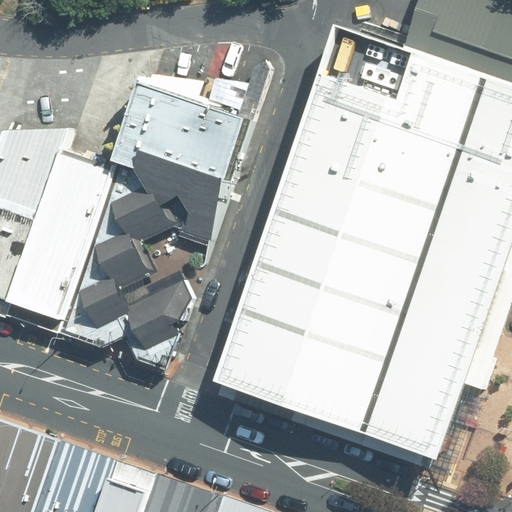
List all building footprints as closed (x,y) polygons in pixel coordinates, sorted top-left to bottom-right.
[(511,0),(430,0),(413,50),(511,82),(511,0)] [(511,266),(511,90),(339,32),(330,57),(217,388),(444,465),(511,266)] [(255,122),(160,90),(138,156),(232,187),(255,122)] [(0,301),(6,304),(64,129),(3,133),(0,142),(0,301)] [(112,173),(57,155),(6,304),(62,322),(111,176),(112,173)] [(232,190),(142,159),(132,183),(111,176),(62,322),(109,340),(134,308),(151,336),(197,300),(171,257),(160,264),(144,239),(193,209),(215,244),(232,190)] [(0,511),(35,511),(51,464),(0,445),(0,511)] [(99,511),(109,484),(51,464),(35,511),(99,511)] [(142,511),(147,498),(109,484),(99,511),(142,511)] [(189,511),(147,498),(142,511),(189,511)]
